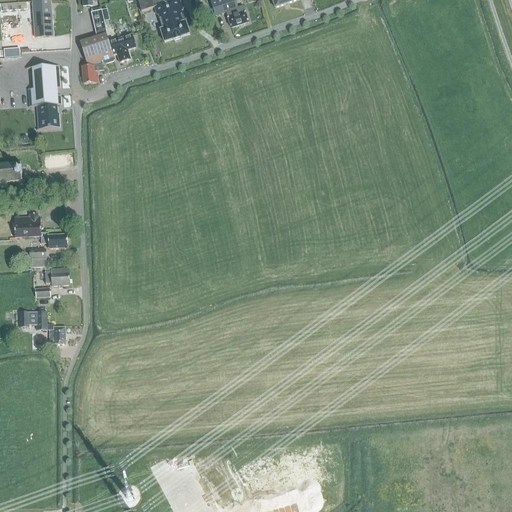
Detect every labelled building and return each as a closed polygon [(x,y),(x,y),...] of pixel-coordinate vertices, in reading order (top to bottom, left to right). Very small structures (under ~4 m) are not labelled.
[(176,0),(164,4),(162,0),(136,0),(141,12),(154,8),(157,16),(158,16),(163,30),(160,31),(164,43),(174,40),(174,41),(179,39),(179,38),(189,35),(185,23),(184,23),(179,9),(181,8),(178,0),(176,0)] [(226,0),(222,1),(221,0),(211,0),(209,1),(215,17),(226,13),(231,29),(248,23),(243,7),(237,9),(234,0),(226,0)] [(271,0),(275,9),(297,1),(296,0),(271,0)] [(53,38),(50,1),(32,2),(35,39),(53,38)] [(27,3),(0,4),(0,10),(0,12),(27,10),(27,3)] [(87,67),(103,62),(105,66),(113,63),(114,61),(113,56),(116,55),(119,64),(130,61),(127,51),(136,48),(131,35),(108,43),(106,35),(80,43),(87,67)] [(103,72),(103,66),(82,68),(83,85),(98,84),(97,73),(103,72)] [(42,119),(42,130),(60,130),(60,114),(59,114),(59,106),(62,106),(62,97),(59,97),(59,89),(62,89),(61,67),(36,68),(36,89),(31,89),(31,107),(44,107),(44,119),(42,119)] [(0,119),(16,119),(15,107),(0,107),(0,119)] [(0,184),(22,182),(20,164),(0,166),(0,184)] [(41,240),(41,235),(40,218),(38,218),(37,215),(30,215),(30,219),(14,219),(15,239),(41,238),(41,240)] [(41,240),(41,245),(48,245),(48,250),(67,250),(67,237),(48,237),(48,234),(41,235),(41,240)] [(46,259),(45,250),(29,251),(30,260),(46,259)] [(51,271),(51,268),(44,268),(46,285),(52,285),(52,288),(70,287),(69,270),(51,271)] [(50,299),(50,290),(35,291),(36,300),(50,299)] [(47,326),(46,313),(19,313),(19,329),(29,329),(29,327),(37,326),(37,332),(49,332),(50,346),(65,346),(65,329),(54,329),(54,326),(47,326)]
